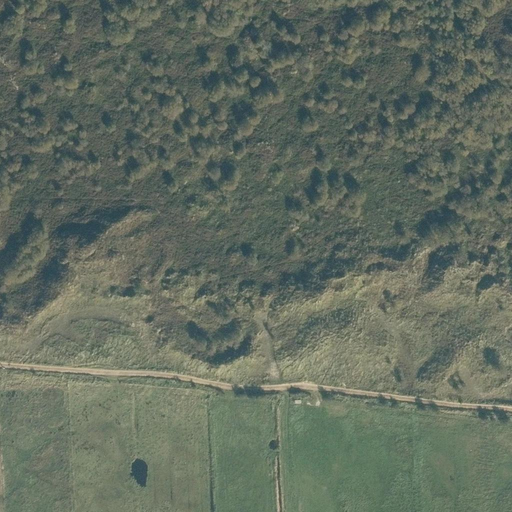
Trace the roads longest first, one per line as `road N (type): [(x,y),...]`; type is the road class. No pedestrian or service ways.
road 1 (track): [(0,364),(511,408)]
road 2 (track): [(285,386),(295,511)]
